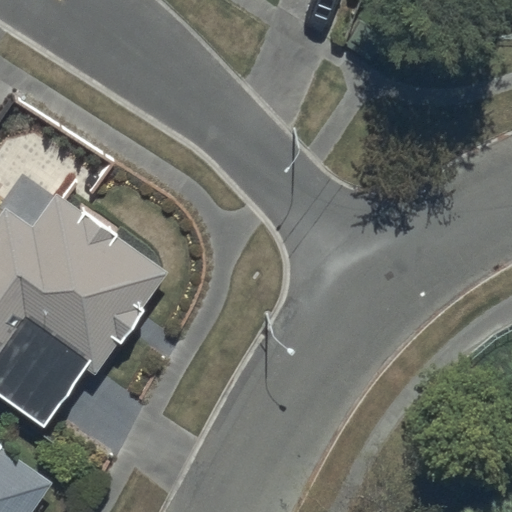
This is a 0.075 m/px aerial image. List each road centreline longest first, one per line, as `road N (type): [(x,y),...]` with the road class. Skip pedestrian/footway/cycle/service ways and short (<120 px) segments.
road 1 (residential): [(382,280),(206,109),(64,0)]
road 2 (residential): [(382,280),(338,331),(234,511)]
road 3 (residential): [(511,194),(436,235),(382,280)]
